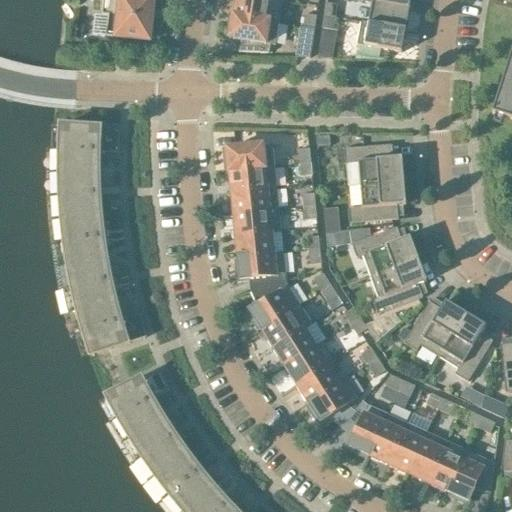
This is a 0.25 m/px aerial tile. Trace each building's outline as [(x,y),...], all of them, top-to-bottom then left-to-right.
[(105,37),(148,42),(149,38),(152,39),(154,22),(150,22),(152,0),(102,0),(101,16),(107,17),(94,16),(92,35),(105,37)] [(281,3),(259,0),(235,0),(233,17),(232,17),(232,18),(278,25),(281,3)] [(364,0),(364,3),(409,11),(409,10),(407,9),(409,0),(364,0)] [(409,11),(364,3),(371,5),(367,24),(360,23),(360,24),(405,32),(405,31),(404,31),(407,12),(408,12),(409,11)] [(335,19),(337,6),(325,4),(323,17),(335,19)] [(314,30),(316,17),(304,16),(302,29),(314,30)] [(335,19),(323,17),(317,60),(332,60),(336,32),(333,31),(335,19)] [(278,25),(232,18),(231,26),(229,26),(226,39),(240,42),(238,53),(268,54),(270,46),(274,47),(278,25)] [(405,32),(360,24),(356,46),(401,54),(401,52),(400,52),(403,33),(404,33),(405,32)] [(314,30),(302,29),(299,28),(295,59),(309,59),(314,30)] [(511,55),(504,80),(502,80),(491,114),(511,121),(511,55)] [(98,153),(118,154),(119,131),(60,127),(59,152),(98,153)] [(328,137),(316,138),(317,148),(329,147),(328,137)] [(274,168),(272,146),(223,151),(225,165),(227,164),(228,173),(274,168)] [(403,183),(403,182),(402,182),(400,162),(401,161),(401,159),(392,160),(391,147),(343,150),(345,165),(347,187),(359,186),(359,187),(403,183)] [(310,164),(309,150),(297,151),(299,165),(310,164)] [(98,153),(59,152),(59,174),(98,174),(98,167),(98,153)] [(300,178),(311,177),(310,164),(299,165),(300,178)] [(276,190),(274,168),(228,173),(228,174),(229,174),(231,194),(276,190)] [(99,196),(98,174),(59,174),(60,197),(99,196)] [(397,221),(396,207),(405,207),(405,204),(404,205),(402,184),(403,184),(403,183),(359,187),(361,209),(348,210),(349,225),(397,221)] [(278,211),(276,190),(231,194),(233,216),(278,211)] [(315,208),(313,195),(302,196),(303,209),(315,208)] [(100,217),(99,196),(60,197),(61,221),(100,217)] [(304,221),(316,220),(315,208),(303,209),(304,221)] [(280,233),(278,211),(233,216),(235,237),(280,233)] [(103,239),(100,217),(61,221),(64,243),(103,239)] [(417,261),(417,260),(416,261),(409,241),(410,241),(409,239),(401,242),(396,229),(351,246),(356,260),(362,258),(370,279),(417,261)] [(283,254),(283,253),(273,254),(271,235),(281,234),(280,233),(235,237),(238,259),(283,254)] [(344,245),(343,235),(326,237),(328,247),(344,245)] [(319,252),(318,238),(306,239),(308,253),(319,252)] [(106,260),(103,239),(64,243),(67,266),(106,260)] [(309,266),(320,265),(319,252),(308,253),(309,266)] [(285,277),(283,254),(238,259),(239,267),(236,268),(238,282),(249,280),(250,294),(286,283),(285,277)] [(110,281),(106,260),(67,266),(71,289),(110,281)] [(370,279),(378,300),(372,302),(377,316),(422,299),(417,286),(426,283),(425,281),(424,282),(417,263),(418,262),(417,261),(370,279)] [(330,287),(322,275),(313,281),(320,293),(330,287)] [(115,302),(110,281),(71,289),(77,312),(115,302)] [(287,288),(286,283),(250,294),(256,308),(247,314),(255,325),(257,324),(261,331),(299,307),(287,288)] [(327,304),(337,298),(330,287),(320,293),(327,304)] [(120,323),(120,322),(115,302),(77,312),(83,334),(120,323)] [(465,316),(464,315),(463,316),(446,305),(447,304),(445,303),(440,311),(429,303),(403,345),(416,352),(420,347),(439,359),(465,316)] [(311,325),(299,307),(261,331),(273,350),(311,325)] [(360,320),(353,309),(343,315),(350,326),(360,320)] [(439,359),(457,370),(454,376),(467,384),(492,343),(480,335),(485,328),(483,327),(483,328),(465,317),(466,316),(465,316),(439,359)] [(83,334),(90,357),(146,338),(139,317),(120,322),(120,323),(83,334)] [(350,326),(357,337),(366,330),(360,320),(350,326)] [(323,343),(322,343),(314,348),(303,331),(312,326),(311,325),(273,350),(285,368),(323,343)] [(511,335),(511,336),(511,339),(511,344),(499,346),(505,394),(511,393),(511,335)] [(334,362),(323,343),(285,368),(296,386),(334,362)] [(377,361),(370,350),(360,356),(367,367),(377,361)] [(375,379),(384,372),(377,361),(367,367),(375,379)] [(346,380),(345,379),(337,384),(327,368),(335,362),(334,362),(296,386),(308,404),(346,380)] [(152,401),(169,391),(158,371),(106,398),(117,419),(151,400),(152,401)] [(402,382),(389,377),(385,387),(397,393),(402,382)] [(308,404),(312,411),(310,413),(318,424),(358,399),(346,380),(308,404)] [(409,398),(414,388),(402,382),(397,393),(409,398)] [(442,401),(430,395),(426,406),(437,411),(442,401)] [(162,419),(152,401),(151,400),(117,419),(129,439),(162,419)] [(448,416),(453,406),(442,401),(437,411),(448,416)] [(387,416),(367,407),(347,450),(360,456),(361,453),(368,457),(387,416)] [(482,419),(470,413),(465,424),(477,430),(482,419)] [(407,425),(387,416),(368,457),(388,466),(407,425)] [(174,437),(162,419),(129,439),(141,459),(174,437)] [(477,430),(489,435),(494,425),(482,419),(477,430)] [(427,434),(407,425),(388,466),(408,475),(427,434)] [(446,443),(427,434),(408,475),(427,484),(446,443)] [(186,454),(174,437),(141,459),(154,478),(186,454)] [(511,442),(504,443),(500,474),(511,472),(511,442)] [(466,452),(446,443),(427,484),(447,493),(466,452)] [(447,493),(455,497),(454,499),(466,505),(486,461),(466,452),(447,493)] [(199,472),(186,454),(154,478),(168,496),(199,472)] [(185,511),(213,488),(199,472),(168,496),(181,511),(185,511)] [(219,511),(227,505),(213,488),(185,511),(219,511)]
